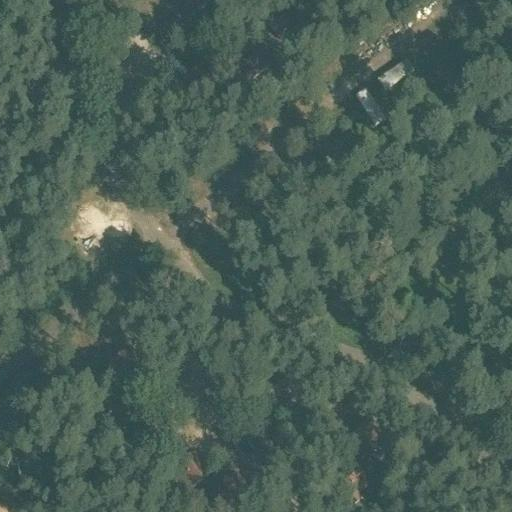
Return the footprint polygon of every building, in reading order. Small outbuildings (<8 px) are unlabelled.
[(213,0),(181,0),(188,7),(182,11),(190,20),(213,0)] [(296,20),(279,0),(276,0),(259,14),(281,42),(290,35),(285,29),(296,20)] [(276,62),(259,42),(232,65),(240,74),(245,69),(254,80),(276,62)] [(196,56),(176,72),(194,94),(205,85),(210,90),(219,83),(196,56)] [(408,60),(378,80),(385,91),(416,71),(408,60)] [(131,349),(116,362),(104,372),(120,391),(148,369),(131,349)] [(276,374),(256,390),(279,418),(289,409),(284,404),(294,396),(276,374)] [(111,400),(95,412),(118,440),(133,427),(111,400)] [(281,444),(259,417),(239,433),(262,460),(281,444)] [(358,417),(339,433),(361,461),(366,456),(362,451),(376,439),(358,417)] [(153,428),(126,450),(133,459),(141,452),(151,463),(170,447),(153,428)] [(196,453),(169,476),(177,485),(184,479),(193,489),(213,473),(196,453)] [(368,486),(350,463),(330,479),(353,507),(361,500),(357,495),(368,486)] [(237,474),(222,487),(209,497),(215,505),(222,500),(232,511),(253,494),(237,474)]
